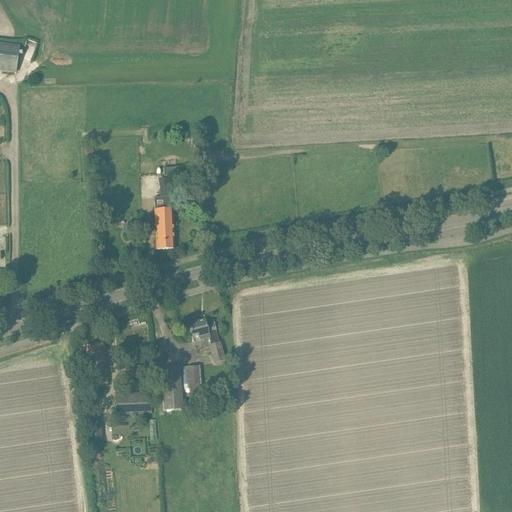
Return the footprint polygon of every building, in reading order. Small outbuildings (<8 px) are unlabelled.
[(0,70),(16,73),(19,46),(0,43),(0,70)] [(183,175),(182,167),(163,168),(164,176),(183,175)] [(171,197),(154,198),(156,250),(174,249),(172,210),(171,197)] [(206,327),(204,321),(189,325),(193,338),(207,334),(210,346),(208,346),(213,364),(225,360),(215,324),(206,327)] [(103,344),(82,346),(87,385),(108,383),(103,344)] [(148,376),(146,364),(126,367),(128,379),(148,376)] [(200,396),(198,366),(161,370),(164,412),(182,410),(181,397),(200,396)] [(152,415),(151,392),(115,393),(115,416),(152,415)] [(225,403),(223,396),(216,397),(218,405),(225,403)] [(95,398),(85,400),(88,421),(98,420),(95,398)]
